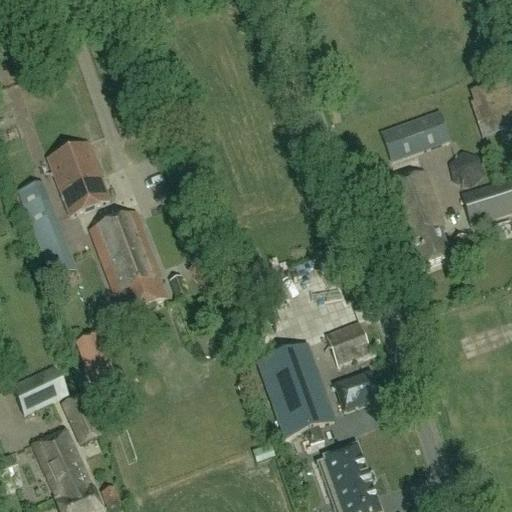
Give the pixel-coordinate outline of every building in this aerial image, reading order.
[(482,139),(511,129),(511,82),(511,80),(470,94),(473,104),(470,105),(482,139)] [(0,133),(19,125),(11,107),(0,111),(0,133)] [(382,137),(392,166),(448,146),(437,116),(382,137)] [(144,141),(155,137),(149,122),(138,126),(144,141)] [(109,204),(87,146),(47,162),(70,219),(109,204)] [(424,176),(384,191),(403,244),(407,243),(418,271),(450,260),(439,231),(444,230),(424,176)] [(511,184),(463,198),(471,228),(511,216),(511,184)] [(52,282),(74,273),(46,201),(24,210),(52,282)] [(138,216),(88,235),(113,301),(117,300),(125,320),(166,304),(159,284),(163,283),(138,216)] [(466,238),(454,242),(458,255),(470,251),(466,238)] [(193,277),(207,293),(219,282),(204,267),(193,277)] [(181,281),(170,284),(177,305),(187,301),(181,281)] [(359,327),(325,340),(337,370),(370,357),(359,327)] [(95,392),(117,384),(105,353),(96,357),(89,340),(76,345),(95,392)] [(308,350),(260,366),(286,442),(305,435),(310,451),(324,447),(319,430),(333,425),(308,350)] [(55,374),(53,369),(11,388),(13,393),(25,420),(68,401),(55,374)] [(334,389),(344,417),(381,403),(371,376),(334,389)] [(64,408),(81,447),(99,439),(82,400),(64,408)] [(30,451),(59,511),(103,511),(66,434),(30,451)] [(271,448),(252,454),(256,466),(275,460),(271,448)] [(325,462),(316,466),(332,511),(379,511),(356,448),(324,460),(325,462)] [(0,462),(0,498),(22,490),(9,459),(0,462)] [(113,492),(101,497),(107,511),(110,511),(120,508),(113,492)]
